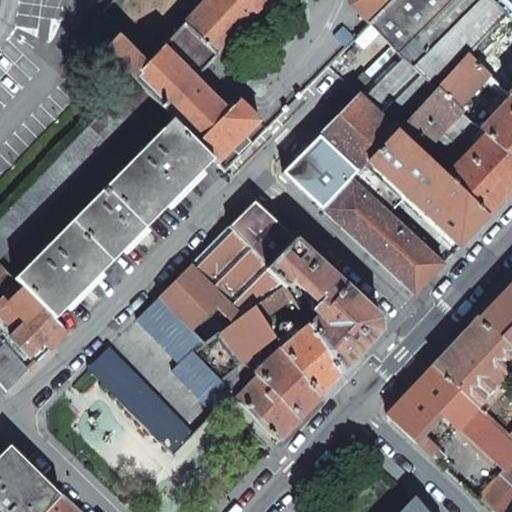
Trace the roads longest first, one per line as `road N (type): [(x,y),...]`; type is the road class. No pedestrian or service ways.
road 1 (residential): [(9,422),(256,173)]
road 2 (residential): [(256,173),(424,334)]
road 3 (residential): [(466,511),(360,404)]
road 4 (tertiary): [(360,404),(261,511)]
road 5 (tertiary): [(511,239),(424,334)]
road 6 (residential): [(9,422),(95,511)]
